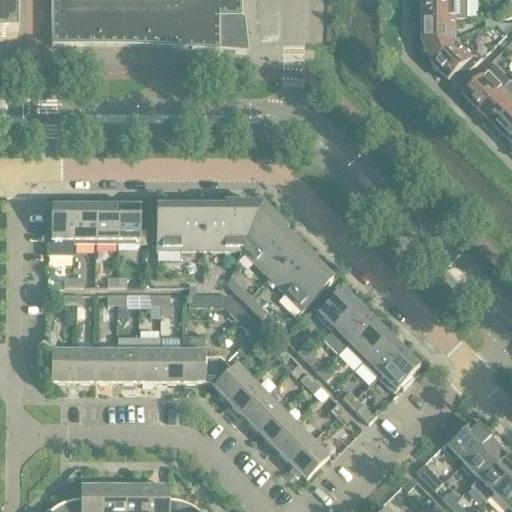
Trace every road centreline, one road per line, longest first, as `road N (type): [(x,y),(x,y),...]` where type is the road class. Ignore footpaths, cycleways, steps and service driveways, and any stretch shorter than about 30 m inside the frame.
road 1 (residential): [(473,376),(270,174),(15,172)]
road 2 (tertiary): [(286,137),(313,153),(505,344)]
road 3 (tertiary): [(511,313),(313,121),(292,111)]
road 4 (tertiary): [(292,111),(0,107)]
road 5 (tertiary): [(0,135),(286,137)]
road 6 (residential): [(260,511),(188,443),(13,436)]
road 7 (residential): [(15,172),(12,371)]
road 8 (residential): [(338,511),(473,376)]
